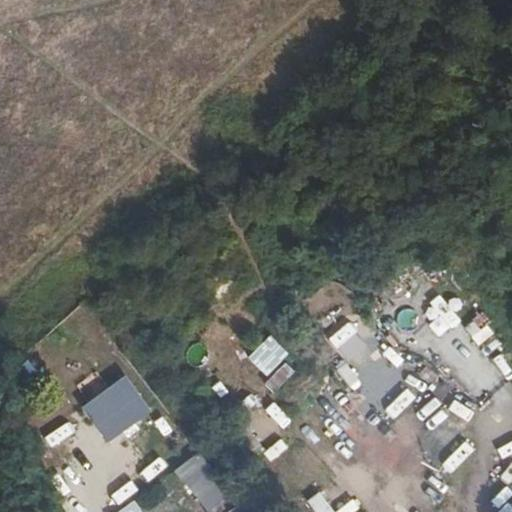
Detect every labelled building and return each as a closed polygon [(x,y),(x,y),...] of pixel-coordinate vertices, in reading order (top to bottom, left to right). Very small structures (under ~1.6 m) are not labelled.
[(359,363),(375,335),(358,325),(342,353),(359,363)] [(267,336),(246,356),(265,375),(286,354),(267,336)] [(104,443),(149,411),(122,373),(77,405),(104,443)] [(390,378),(375,389),(389,407),(404,396),(390,378)] [(268,450),(289,435),(258,393),(237,408),(268,450)] [(428,439),(449,414),(437,404),(416,428),(428,439)] [(56,409),(29,425),(37,439),(64,422),(56,409)] [(422,451),(438,464),(462,435),(446,422),(422,451)] [(296,492),(305,480),(287,468),(279,479),(296,492)] [(353,511),(360,508),(351,496),(333,509),(318,489),(305,498),(314,511),(353,511)] [(112,511),(136,511),(139,510),(130,499),(112,511)]
